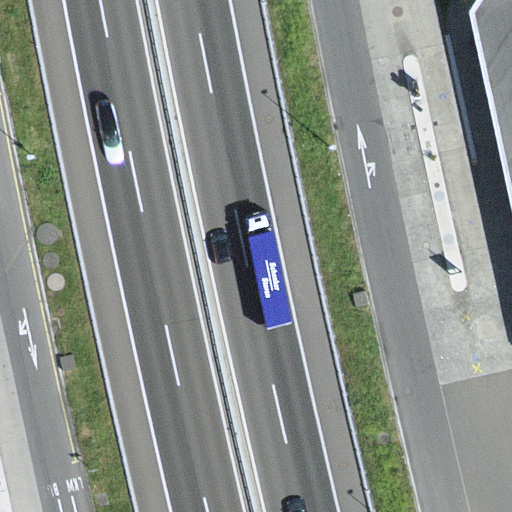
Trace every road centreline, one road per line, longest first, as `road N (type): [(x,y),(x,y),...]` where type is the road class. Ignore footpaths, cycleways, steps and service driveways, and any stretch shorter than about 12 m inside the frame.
road 1 (motorway): [(444,511),(334,0)]
road 2 (motorway): [(302,511),(193,0)]
road 3 (motorway): [(101,0),(207,511)]
road 4 (motorway): [(0,181),(67,511)]
